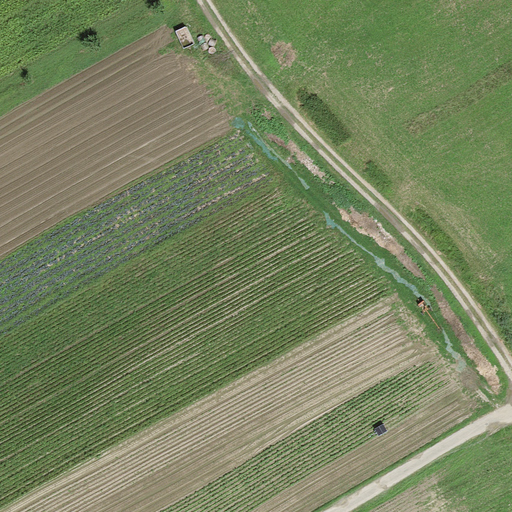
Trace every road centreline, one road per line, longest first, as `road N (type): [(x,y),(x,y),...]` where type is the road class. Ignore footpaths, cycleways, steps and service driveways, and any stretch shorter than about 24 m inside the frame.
road 1 (track): [(511,370),(455,285),(285,107),(206,0)]
road 2 (track): [(511,408),(328,511)]
